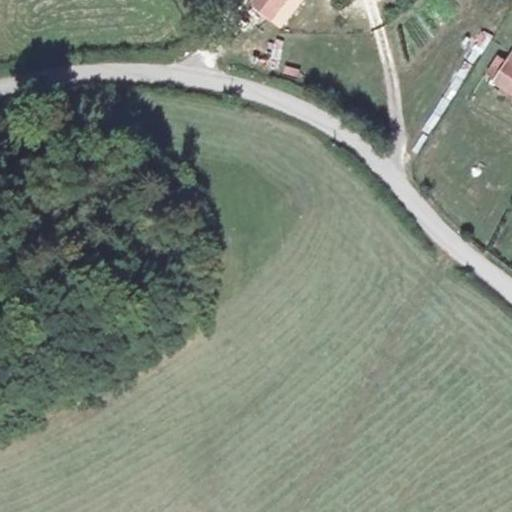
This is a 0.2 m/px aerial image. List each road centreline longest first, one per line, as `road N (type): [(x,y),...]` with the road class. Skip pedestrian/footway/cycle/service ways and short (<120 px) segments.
road 1 (unclassified): [(0,97),(134,73),(262,101),(341,133),(402,191)]
road 2 (residential): [(402,191),(405,123),(360,0)]
road 3 (unclassified): [(402,191),(511,295)]
